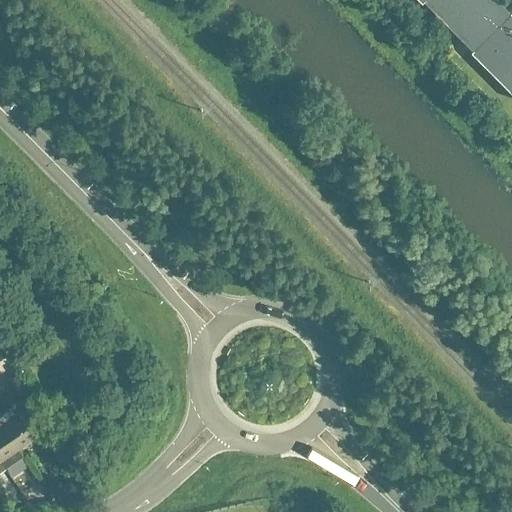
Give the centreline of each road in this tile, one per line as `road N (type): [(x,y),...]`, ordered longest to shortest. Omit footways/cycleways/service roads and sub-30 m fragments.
road 1 (primary): [(219,326),(0,112)]
road 2 (primary): [(315,426),(335,384),(324,338),(286,310),(239,313),(219,326)]
road 3 (residential): [(116,511),(217,425)]
road 4 (primary): [(400,511),(315,426)]
